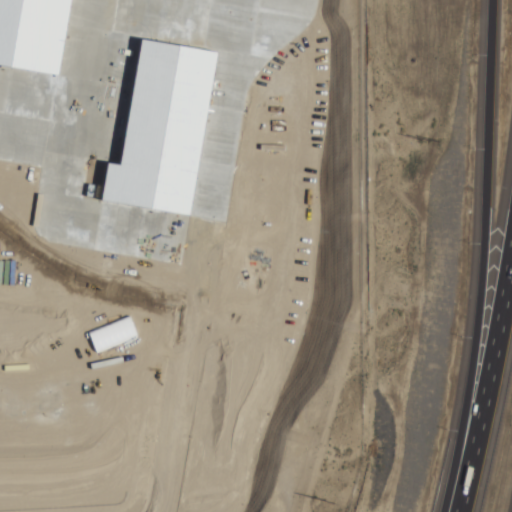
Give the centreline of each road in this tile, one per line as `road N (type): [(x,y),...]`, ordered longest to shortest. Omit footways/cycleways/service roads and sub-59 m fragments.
road 1 (motorway): [(492,0),(478,344),(443,511)]
road 2 (motorway): [(511,261),(460,511)]
road 3 (residential): [(168,511),(194,356)]
